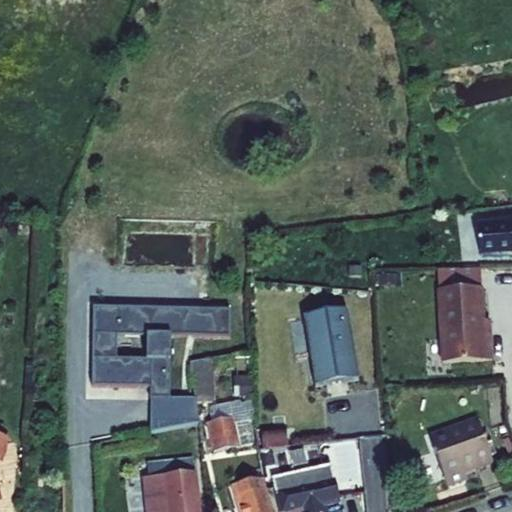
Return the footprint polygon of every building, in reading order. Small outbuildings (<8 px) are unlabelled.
[(511,221),(477,226),(481,259),(511,254),(511,221)] [(440,270),(440,289),(483,287),(482,269),(440,270)] [(483,287),(440,289),(443,363),(493,361),(491,319),(484,320),(483,287)] [(348,307),(313,311),(316,383),(355,379),(348,307)] [(228,311),(94,308),(93,388),(150,390),(150,400),(167,400),(169,337),(228,338),(228,311)] [(316,383),(313,311),(303,312),(310,383),(316,383)] [(211,364),(193,366),(197,400),(198,406),(215,403),(211,364)] [(150,400),(149,436),(200,426),(198,406),(197,400),(167,400),(150,400)] [(209,424),(215,453),(238,448),(232,419),(209,424)] [(466,471),(494,463),(478,421),(430,439),(448,486),(468,478),(466,471)] [(287,429),(261,431),(263,450),(289,448),(287,429)] [(296,493),(334,483),(330,468),(288,477),(288,480),(273,484),(275,489),(293,484),(296,493)] [(199,511),(195,474),(143,480),(146,511),(199,511)] [(264,480),(233,486),(236,497),(267,491),(264,480)] [(326,511),(324,506),(340,501),(334,483),(296,493),(293,484),(275,489),(280,511),(326,511)] [(271,511),(267,491),(236,497),(240,511),(271,511)]
